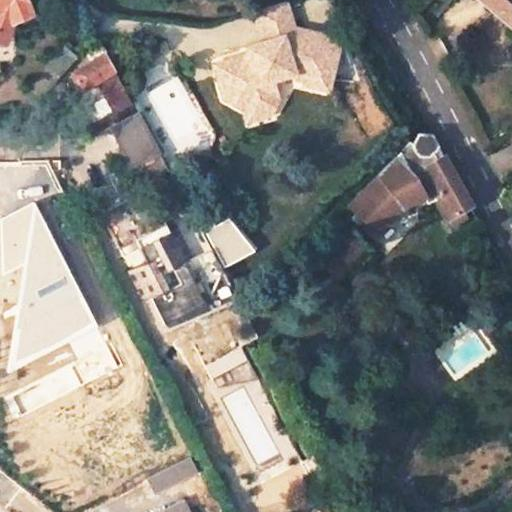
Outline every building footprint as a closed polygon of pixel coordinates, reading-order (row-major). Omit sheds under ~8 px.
[(23,0),(0,0),(0,36),(1,37),(11,22),(30,14),(23,0)] [(280,0),(256,0),(248,4),(263,34),(279,27),(278,24),(289,19),(280,0)] [(511,0),(484,0),(509,21),(511,17),(511,0)] [(335,25),(289,19),(278,24),(279,27),(263,34),(266,41),(249,49),(227,57),(235,75),(225,80),(232,95),(249,103),(270,94),(277,76),(274,71),(295,62),(297,67),(330,72),(335,25)] [(266,41),(263,34),(245,41),(249,49),(266,41)] [(128,103),(103,55),(71,74),(68,78),(73,91),(99,79),(106,93),(101,96),(110,113),(128,103)] [(227,57),(218,61),(225,80),(235,75),(227,57)] [(270,94),(249,103),(255,114),(276,104),(283,90),(277,76),(270,94)] [(136,112),(100,130),(127,182),(144,174),(152,188),(171,179),(136,112)] [(345,198),(309,240),(346,271),(361,254),(351,246),(372,221),(356,207),(367,194),(382,206),(390,195),(412,181),(415,188),(421,185),(431,203),(437,200),(445,213),(457,206),(450,193),(457,189),(420,121),(404,117),(388,136),(341,192),(345,198)] [(125,199),(98,212),(117,249),(132,241),(142,260),(121,271),(136,302),(175,282),(167,268),(187,257),(172,227),(147,240),(125,199)]
